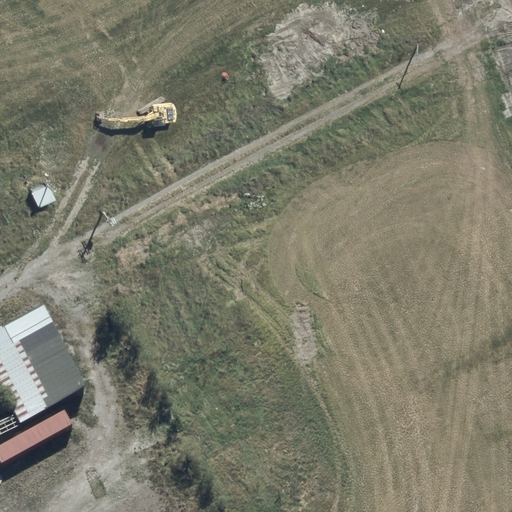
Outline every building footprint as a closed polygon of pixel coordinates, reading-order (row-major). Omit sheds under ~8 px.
[(45,182),(26,192),(33,205),(52,196),(45,182)] [(40,313),(0,332),(0,397),(28,453),(94,420),(40,313)] [(165,334),(131,352),(139,366),(172,348),(165,334)] [(143,381),(125,390),(164,467),(182,458),(143,381)] [(189,466),(171,475),(190,511),(208,503),(189,466)]
